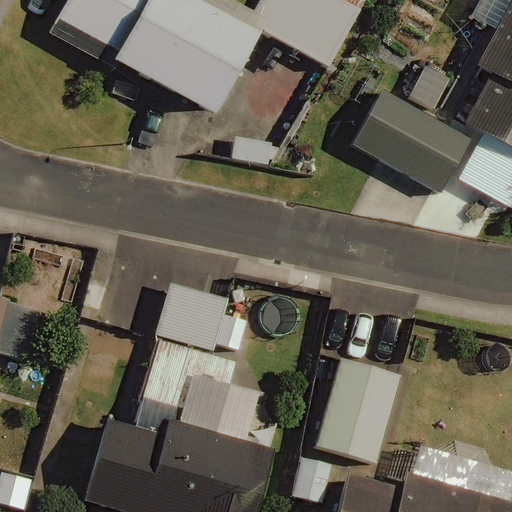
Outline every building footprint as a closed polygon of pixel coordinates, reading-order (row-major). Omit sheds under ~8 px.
[(185,0),(64,0),(48,28),(205,117),(251,37),(185,0)] [(353,15),(324,0),(281,0),(263,35),(325,68),(353,15)] [(511,0),(472,68),(487,75),(459,130),(511,156),(511,0)] [(464,143),(378,94),(347,147),(433,196),(464,143)] [(168,281),(117,267),(101,324),(152,338),(168,281)] [(34,312),(0,302),(0,358),(19,364),(34,312)] [(393,378),(335,363),(311,451),(370,466),(393,378)] [(247,511),(264,451),(163,424),(159,440),(99,424),(78,502),(115,511),(247,511)] [(326,469),(298,462),(288,498),(316,506),(326,469)] [(340,480),(330,511),(505,511),(507,507),(400,479),(396,495),(340,480)]
